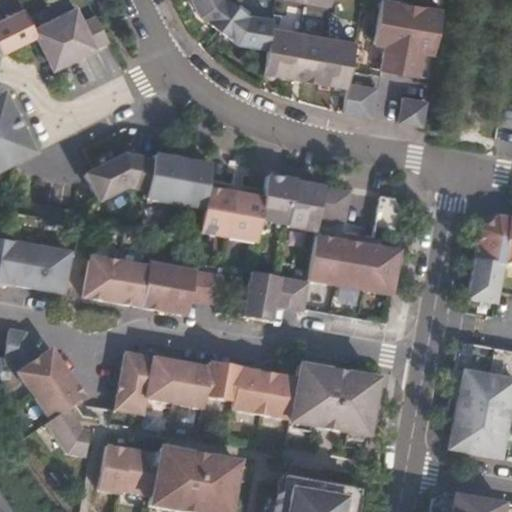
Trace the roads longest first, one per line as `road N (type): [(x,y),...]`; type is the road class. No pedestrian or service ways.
road 1 (residential): [(425,366),(299,341),(264,353),(145,332),(95,359),(0,315)]
road 2 (residential): [(460,167),(292,138),(215,106),(171,65)]
road 3 (residential): [(460,167),(425,366)]
road 4 (residential): [(0,71),(18,71),(60,115),(171,65)]
